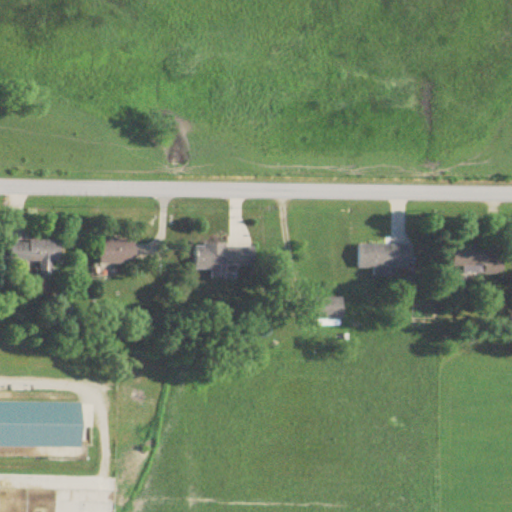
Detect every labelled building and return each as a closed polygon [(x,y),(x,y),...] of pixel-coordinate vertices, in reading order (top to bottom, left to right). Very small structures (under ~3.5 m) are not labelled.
[(99,242),(99,265),(135,265),(135,242),(99,242)] [(39,265),(39,278),(56,278),(56,243),(9,243),(9,265),(39,265)] [(211,281),(226,281),(226,268),(254,268),(254,248),(194,247),(194,271),(211,272),(211,281)] [(357,247),(357,272),(412,272),(412,259),(408,259),(408,247),(357,247)] [(487,248),(452,247),(452,269),(462,269),(462,276),(502,276),(502,259),(487,259),(487,248)] [(341,327),(341,300),(314,300),(314,327),(341,327)]
